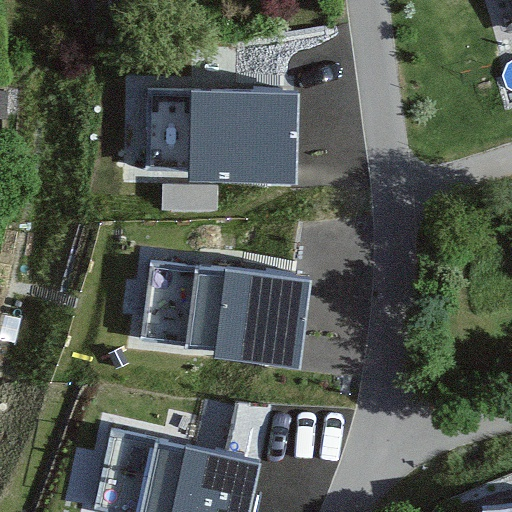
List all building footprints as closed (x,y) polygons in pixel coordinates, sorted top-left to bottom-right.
[(300,94),(149,92),(147,169),(189,170),(189,181),(298,183),(300,94)] [(218,185),(162,184),(162,211),(217,211),(218,185)] [(312,279),(151,261),(141,341),(215,350),(214,358),(302,368),(312,279)] [(248,511),(259,463),(112,430),(95,510),(105,511),(248,511)] [(511,511),(511,495),(485,499),(488,511),(511,511)]
